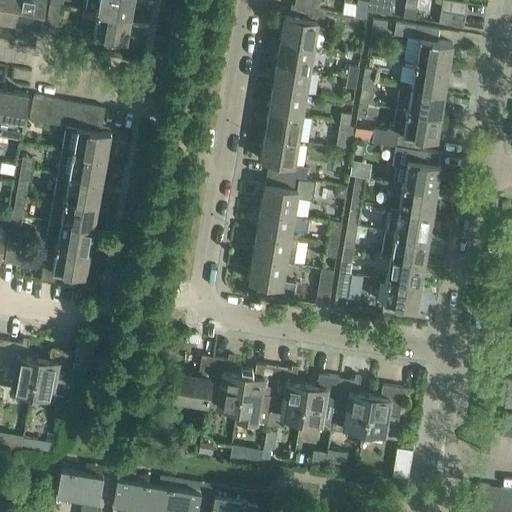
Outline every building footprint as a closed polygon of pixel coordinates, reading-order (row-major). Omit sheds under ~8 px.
[(0,0),(0,18),(15,21),(18,0),(0,0)] [(39,25),(43,0),(18,0),(15,21),(39,25)] [(130,16),(133,0),(86,0),(85,8),(95,9),(130,16)] [(368,9),(369,0),(357,0),(355,15),(367,17),(368,9)] [(392,4),(380,1),(371,0),(369,0),(368,9),(390,13),(392,4)] [(458,0),(443,0),(442,10),(465,13),(467,1),(458,0)] [(49,3),(45,27),(57,29),(62,4),(49,3)] [(289,15),(284,14),(280,38),(314,44),(318,19),(324,20),(326,9),(318,8),(294,4),(291,3),(289,15)] [(415,17),(417,7),(405,5),(404,15),(415,17)] [(126,41),(130,16),(95,9),(95,14),(96,14),(93,35),(126,41)] [(463,25),(465,13),(442,10),(440,21),(463,25)] [(439,28),(419,24),(396,21),(394,33),(420,37),(417,57),(414,57),(414,60),(448,66),(452,42),(437,40),(439,28)] [(310,68),(314,44),(280,38),(276,62),(310,68)] [(444,90),(448,66),(414,60),(414,61),(405,59),(402,77),(404,81),(413,82),(412,85),(444,90)] [(306,92),(310,68),(276,62),(272,86),(306,92)] [(350,63),(348,74),(358,76),(360,65),(350,63)] [(366,66),(364,77),(374,78),(376,67),(366,66)] [(356,86),(358,76),(348,74),(346,85),(356,86)] [(370,102),(372,89),(374,78),(364,77),(360,100),(370,102)] [(440,114),(444,90),(412,85),(409,105),(406,104),(406,108),(440,114)] [(302,115),(306,92),(272,86),(268,110),(302,115)] [(0,133),(20,137),(27,92),(3,88),(0,107),(0,133)] [(41,119),(46,95),(34,93),(29,117),(41,119)] [(57,97),(46,95),(41,119),(53,121),(57,97)] [(65,123),(69,99),(57,97),(53,121),(65,123)] [(77,126),(77,125),(81,102),(69,99),(65,123),(66,124),(77,126)] [(89,127),(93,104),(81,102),(77,125),(89,127)] [(101,129),(104,108),(105,106),(93,104),(89,127),(101,129)] [(436,139),(440,114),(406,108),(395,107),(391,130),(373,127),(371,140),(395,144),(395,143),(419,147),(421,136),(436,139)] [(298,139),(302,115),(268,110),(265,133),(298,139)] [(342,110),(340,122),(350,123),(352,112),(342,110)] [(348,133),(350,123),(340,122),(338,132),(348,133)] [(101,129),(89,127),(77,125),(77,126),(66,124),(62,147),(106,155),(110,131),(101,129)] [(294,163),(298,139),(265,133),(260,158),(269,159),(267,171),(306,177),(308,165),(294,163)] [(417,159),(419,147),(395,143),(395,144),(393,156),(407,158),(404,178),(402,177),(401,182),(436,187),(440,163),(417,159)] [(101,179),(106,156),(106,155),(62,147),(57,172),(101,179)] [(23,154),(21,165),(30,167),(32,156),(23,154)] [(28,177),(30,167),(21,165),(19,176),(28,177)] [(293,213),(296,195),(312,197),(315,179),(306,177),(267,171),(260,207),(293,213)] [(97,203),(101,179),(57,172),(53,195),(97,203)] [(362,199),(366,176),(355,175),(352,198),(362,199)] [(432,211),(436,187),(401,182),(401,186),(403,186),(400,205),(432,211)] [(93,227),(97,203),(53,195),(49,219),(93,227)] [(360,210),(362,199),(352,198),(350,209),(360,210)] [(22,214),(24,203),(14,201),(13,213),(22,214)] [(428,235),(432,211),(400,205),(396,225),(393,225),(393,229),(428,235)] [(289,236),(293,213),(260,207),(256,231),(289,236)] [(18,239),(21,225),(22,214),(13,213),(9,237),(18,239)] [(93,227),(49,219),(48,219),(44,242),(46,243),(54,244),(89,251),(93,227)] [(332,219),(330,232),(329,243),(338,244),(341,221),(332,219)] [(348,221),(346,234),(344,245),(354,247),(355,237),(357,223),(348,221)] [(428,235),(393,229),(385,228),(381,251),(391,253),(424,258),(428,235)] [(289,237),(289,236),(256,231),(252,255),(286,260),(293,261),(297,238),(289,237)] [(21,239),(18,239),(9,237),(4,261),(16,263),(21,239)] [(355,237),(354,247),(369,249),(371,240),(355,237)] [(85,275),(89,251),(54,244),(46,243),(40,277),(54,280),(56,270),(85,275)] [(336,254),(338,244),(329,243),(327,252),(336,254)] [(350,271),(352,257),(354,247),(344,245),(340,270),(350,271)] [(420,283),(424,258),(391,253),(388,273),(386,273),(385,277),(420,283)] [(283,279),(285,265),(286,260),(252,255),(248,279),(258,281),(256,292),(292,298),(295,281),(283,279)] [(321,266),(317,290),(316,297),(328,299),(334,269),(321,266)] [(351,272),(350,271),(340,270),(336,293),(348,295),(351,272)] [(416,308),(420,283),(385,277),(385,281),(386,281),(383,302),(416,308)] [(31,391),(38,356),(26,354),(29,338),(28,338),(27,342),(8,339),(0,380),(12,383),(11,388),(31,391)] [(48,358),(38,356),(31,391),(51,395),(52,390),(63,392),(62,397),(63,397),(71,350),(50,346),(48,358)] [(73,367),(85,369),(87,352),(76,350),(73,367)] [(207,396),(213,355),(201,353),(198,375),(177,371),(173,397),(206,402),(207,397),(207,396)] [(237,407),(243,372),(232,370),(234,354),(233,354),(233,358),(213,355),(207,396),(207,397),(217,399),(217,404),(237,407)] [(267,422),(269,407),(276,365),(256,362),(254,374),(243,372),(237,407),(235,417),(267,422)] [(300,418),(306,382),(295,381),(298,364),(297,364),(296,368),(276,365),(269,407),(280,409),(280,414),(300,418)] [(333,418),(340,376),(319,372),(317,384),(306,382),(300,418),(320,421),(320,426),(331,428),(333,418)] [(364,428),(369,393),(358,391),(361,375),(359,375),(359,379),(340,376),(333,418),(344,420),(343,425),(364,428)] [(380,394),(369,393),(364,428),(383,432),(384,426),(395,428),(394,433),(395,433),(403,386),(382,383),(380,394)] [(511,412),(504,411),(500,432),(511,434),(511,412)] [(13,431),(10,445),(20,447),(23,433),(13,431)] [(24,436),(21,447),(33,449),(35,438),(24,436)] [(263,447),(260,464),(268,465),(271,448),(263,447)] [(251,454),(249,463),(258,465),(260,455),(251,454)] [(395,462),(392,475),(408,478),(410,464),(395,462)] [(107,486),(111,467),(86,463),(85,470),(75,469),(75,468),(70,467),(70,468),(60,466),(56,492),(84,497),(81,511),(96,511),(100,485),(107,486)] [(153,508),(158,483),(149,481),(149,480),(144,479),(144,480),(134,479),(135,471),(111,467),(107,486),(115,487),(112,501),(140,506),(139,511),(154,511),(155,508),(153,508)] [(205,502),(208,483),(184,479),(182,487),(173,485),(173,484),(168,483),(167,484),(158,483),(153,508),(155,508),(178,511),(195,511),(198,501),(205,502)] [(485,507),(489,483),(479,482),(476,506),(485,507)] [(233,487),(208,483),(205,502),(212,503),(210,511),(253,511),(256,499),(246,497),(246,496),(241,495),(241,496),(231,495),(233,487)] [(496,509),(500,485),(489,483),(485,507),(496,509)] [(507,511),(510,487),(500,485),(496,509),(507,511)]
